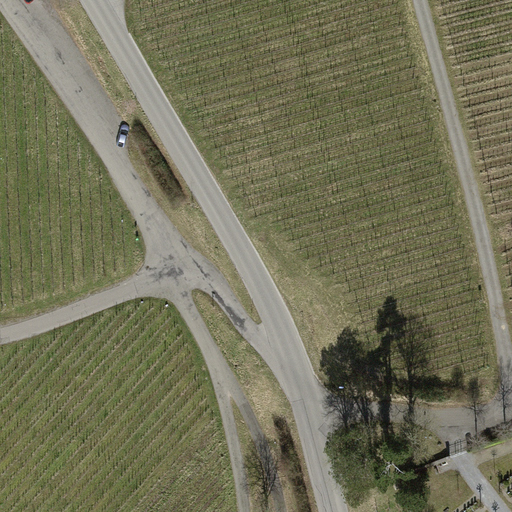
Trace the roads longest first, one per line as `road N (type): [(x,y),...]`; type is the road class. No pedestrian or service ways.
road 1 (tertiary): [(96,0),(290,344),(340,511)]
road 2 (track): [(421,0),(491,258),(511,369)]
road 3 (track): [(175,268),(68,79),(5,0)]
road 4 (track): [(286,511),(261,422),(214,356),(175,268)]
road 5 (track): [(0,332),(175,268)]
road 6 (track): [(214,356),(245,511)]
road 7 (track): [(175,268),(213,273),(265,341),(290,344)]
